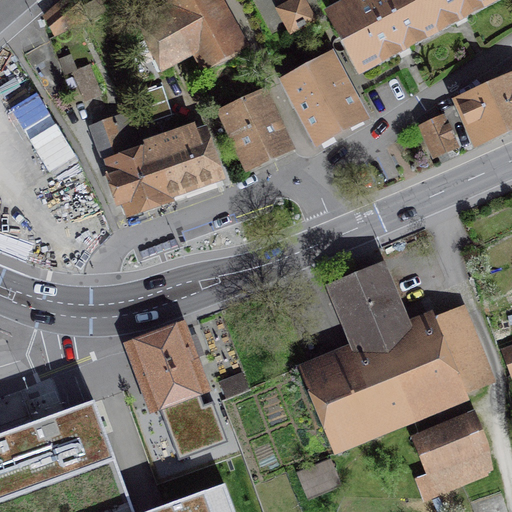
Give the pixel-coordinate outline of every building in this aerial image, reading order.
[(71,0),(44,22),(55,43),(93,25),(76,0),(71,0)] [(247,49),(218,0),(170,0),(175,9),(139,30),(164,73),(189,58),(200,77),(247,49)] [(303,0),(300,0),(277,11),(290,37),(316,25),(303,0)] [(359,78),(433,37),(413,0),(349,0),(324,14),(359,78)] [(413,0),(433,37),(501,0),(413,0)] [(317,150),(370,120),(333,53),(279,83),(317,150)] [(92,69),(73,76),(85,108),(103,102),(92,69)] [(511,74),(453,101),(475,150),(511,133),(511,74)] [(163,91),(137,100),(146,127),(172,119),(163,91)] [(266,92),(216,116),(246,177),(295,153),(266,92)] [(446,117),(418,130),(433,163),(461,150),(446,117)] [(125,225),(170,208),(146,147),(138,150),(125,118),(89,132),(125,225)] [(146,147),(170,208),(231,184),(208,123),(146,147)] [(385,266),(328,289),(352,348),(299,370),(335,459),(469,405),(467,398),(495,387),(464,309),(434,322),(431,315),(409,324),(385,266)] [(188,331),(137,348),(177,466),(228,449),(188,331)] [(511,353),(502,358),(511,384),(511,353)] [(243,377),(220,386),(226,401),(249,391),(243,377)] [(0,435),(0,511),(234,511),(225,485),(164,507),(166,511),(134,511),(94,402),(78,407),(33,424),(0,435)] [(473,418),(412,441),(427,478),(415,483),(423,506),(496,478),(473,418)] [(299,476),(309,503),(342,491),(332,464),(299,476)]
